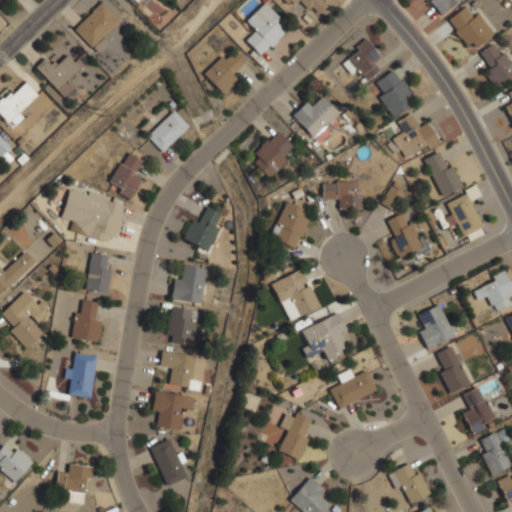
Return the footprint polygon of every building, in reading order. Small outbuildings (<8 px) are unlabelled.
[(287,0),(292,5),(297,0),(300,0),(314,14),(326,3),(323,0),(287,0)] [(427,0),(439,15),(458,0),(427,0)] [(101,37),(119,20),(100,1),(72,28),(97,54),(108,44),(101,37)] [(259,56),(288,29),(262,2),(242,21),(251,30),(242,38),(259,56)] [(479,10),(467,15),(464,9),(447,16),(459,45),(472,39),(474,44),(490,37),(479,10)] [(342,58),(362,83),(378,70),(372,61),(379,56),(366,39),(342,58)] [(493,88),(511,76),(511,63),(503,48),(498,51),(493,43),(478,51),(488,68),(483,71),(493,88)] [(220,93),(236,78),(230,72),(244,59),(230,45),(201,74),(220,93)] [(68,79),(79,69),(65,52),(48,66),(42,58),(34,65),(60,98),(74,86),(68,79)] [(391,117),(409,105),(405,99),(411,95),(393,68),(376,80),(382,89),(375,93),(391,117)] [(0,97),(0,116),(11,127),(24,114),(20,110),(36,94),(20,77),(0,97)] [(511,89),(507,92),(511,101),(503,105),(511,123),(511,89)] [(336,111),(322,96),(312,105),(306,98),(289,115),(317,143),(331,129),(324,122),(336,111)] [(145,136),(161,152),(188,125),(172,109),(145,136)] [(408,155),(436,138),(423,118),(416,123),(409,113),(390,125),(408,155)] [(247,158),(267,178),(288,157),(283,151),(290,144),(275,130),(247,158)] [(0,137),(0,163),(13,152),(0,137)] [(142,176),(135,172),(142,160),(125,150),(104,185),(129,199),(142,176)] [(449,157),(440,160),(438,152),(425,157),(437,195),(459,188),(449,157)] [(338,199),(337,209),(359,209),(359,181),(321,180),(321,199),(338,199)] [(468,200),(479,194),(473,183),(462,189),(464,192),(444,203),(450,213),(443,216),(448,225),(454,222),(461,235),(464,234),(467,240),(482,232),(479,226),(482,224),(468,200)] [(391,211),(405,195),(392,184),(378,200),(391,211)] [(69,219),(66,229),(112,243),(125,202),(68,185),(59,217),(69,219)] [(268,237),(294,248),(310,211),(284,200),(268,237)] [(206,251),(223,215),(206,207),(198,223),(189,219),(180,239),(206,251)] [(396,257),(412,249),(415,253),(427,248),(420,233),(416,235),(409,222),(404,224),(399,212),(385,219),(393,236),(387,239),(396,257)] [(0,293),(32,261),(22,250),(3,269),(0,266),(0,293)] [(111,256),(89,252),(83,290),(105,293),(111,256)] [(204,267),(184,264),(183,275),(173,274),(169,298),(199,302),(204,267)] [(319,307),(301,268),(269,282),(278,302),(289,297),(298,317),(319,307)] [(470,286),(476,300),(485,295),(493,312),(511,303),(511,295),(501,272),(470,286)] [(33,324),(48,310),(33,293),(28,297),(22,291),(0,311),(8,319),(2,325),(23,348),(40,332),(33,324)] [(96,342),(100,321),(91,319),(95,301),(82,299),(80,309),(74,308),(69,337),(96,342)] [(425,348),(452,335),(438,303),(418,313),(423,323),(415,327),(425,348)] [(196,309),(168,305),(163,341),(191,345),(196,309)] [(344,350),(338,337),(336,332),(344,329),(336,312),(299,329),(305,343),(306,344),(300,347),(304,357),(320,350),(321,349),(325,359),(344,350)] [(511,312),(503,317),(511,336),(511,312)] [(448,393),(469,383),(450,344),(429,354),(448,393)] [(193,355),(159,350),(155,370),(166,372),(164,385),(197,390),(198,380),(189,379),(193,355)] [(89,398),(95,355),(75,352),(73,363),(65,362),(62,383),(68,384),(66,394),(89,398)] [(338,385),(328,389),(336,407),(375,391),(366,371),(355,375),(351,367),(333,375),(338,385)] [(460,394),(467,407),(460,411),(471,434),(495,422),(478,386),(460,394)] [(176,430),(179,408),(189,409),(191,395),(153,389),(149,413),(158,415),(157,426),(176,430)] [(297,460),(314,420),(294,412),(293,414),(285,411),(279,427),(286,430),(277,451),(297,460)] [(496,431),(474,441),(489,475),(511,465),(496,431)] [(164,485),(185,476),(168,437),(147,446),(164,485)] [(0,471),(12,483),(32,461),(16,445),(9,452),(2,445),(0,447),(0,471)] [(386,472),(395,491),(403,488),(410,502),(428,494),(413,460),(386,472)] [(56,471),(54,491),(67,492),(66,502),(85,504),(89,465),(67,463),(66,472),(56,471)] [(511,476),(508,478),(506,474),(494,480),(505,503),(511,499),(511,476)] [(325,492),(309,476),(287,498),(301,511),(322,511),(327,507),(319,498),(325,492)]
